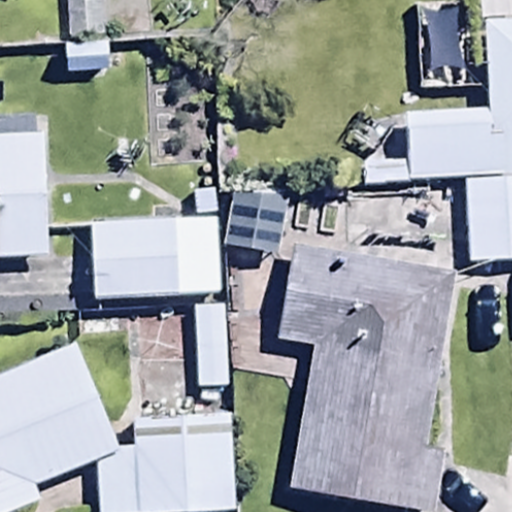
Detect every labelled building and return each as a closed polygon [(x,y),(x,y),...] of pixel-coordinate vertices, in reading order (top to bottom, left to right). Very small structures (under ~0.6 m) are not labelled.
[(136,10),(135,0),(62,0),(63,44),(104,43),(104,10),(136,10)] [(358,165),(359,191),(462,187),(465,274),(511,271),(511,1),(479,2),(484,114),(400,117),(401,163),(358,165)] [(0,263),(45,263),(44,125),(0,125),(0,263)] [(227,194),(218,252),(274,261),(283,203),(227,194)] [(215,300),(212,222),(87,226),(90,305),(215,300)] [(448,279),(287,256),(274,347),(305,352),(284,498),(383,511),(431,511),(439,456),(423,453),(448,279)] [(221,309),(188,311),(191,395),(224,394),(221,309)] [(0,511),(27,511),(34,510),(28,497),(94,469),(95,511),(227,511),(226,421),(126,423),(127,453),(117,453),(72,345),(0,374),(0,511)]
